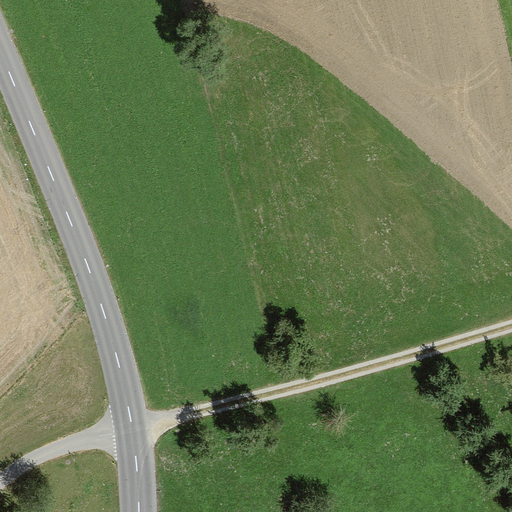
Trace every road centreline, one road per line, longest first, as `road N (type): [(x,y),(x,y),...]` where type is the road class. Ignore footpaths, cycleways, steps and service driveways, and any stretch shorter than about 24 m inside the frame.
road 1 (primary): [(0,50),(114,346),(132,432),(136,511)]
road 2 (track): [(511,321),(132,432)]
road 3 (track): [(0,481),(64,441),(132,432)]
